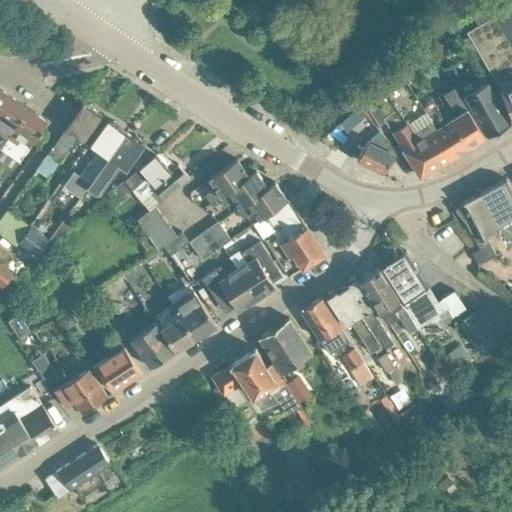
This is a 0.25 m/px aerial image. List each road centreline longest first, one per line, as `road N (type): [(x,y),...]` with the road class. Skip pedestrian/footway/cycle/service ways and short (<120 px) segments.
road 1 (tertiary): [(0,488),(347,258),(366,231),(369,200)]
road 2 (tertiary): [(369,200),(110,40)]
road 3 (tertiary): [(369,200),(442,193),(511,154)]
